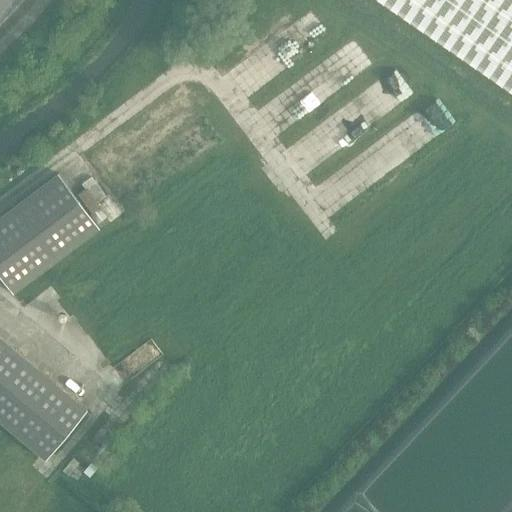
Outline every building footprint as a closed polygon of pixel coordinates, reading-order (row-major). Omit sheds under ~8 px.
[(511,0),(377,0),(511,94),(511,0)] [(355,41),(301,81),(318,103),(371,63),(355,41)] [(375,85),(391,107),(414,90),(398,68),(375,85)] [(365,116),(333,135),(339,144),(371,126),(365,116)] [(221,161),(51,275),(108,360),(278,246),(221,161)] [(58,174),(0,216),(0,277),(12,293),(99,228),(58,174)] [(0,423),(2,425),(44,460),(87,408),(0,336),(0,423)]
